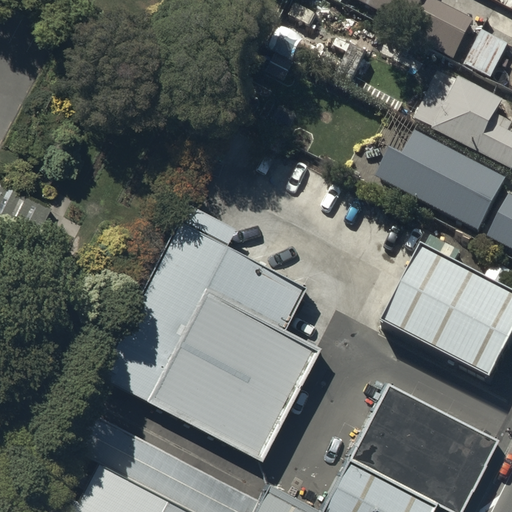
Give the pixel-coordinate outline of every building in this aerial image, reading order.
[(422,0),(349,0),(407,30),(422,0)] [(473,24),(427,0),(408,36),(453,61),(473,24)] [(466,68),(491,81),(509,48),(483,35),(466,68)] [(299,44),(291,40),(285,53),(292,57),(299,44)] [(348,47),(337,41),(330,53),(342,59),(348,47)] [(334,83),(352,92),(369,58),(351,49),(334,83)] [(293,66),(276,57),(266,75),(284,84),(293,66)] [(433,135),(511,174),(511,138),(490,127),(502,103),(459,82),(450,100),(431,91),(415,123),(434,133),(433,135)] [(349,122),(348,124),(382,141),(394,118),(361,101),(360,104),(352,100),(343,119),(349,122)] [(390,155),(378,179),(480,233),(506,184),(415,137),(403,162),(390,155)] [(0,214),(36,234),(50,209),(0,182),(0,214)] [(511,201),(509,200),(489,240),(511,251),(511,201)] [(105,383),(261,460),(318,347),(283,330),(303,289),(227,251),(236,232),(192,210),(105,383)] [(380,319),(487,375),(511,327),(511,288),(421,241),(380,319)] [(439,511),(461,511),(495,444),(382,388),(321,510),(268,483),(261,498),(93,414),(73,455),(84,460),(189,511),(435,511),(437,510),(439,511)] [(189,511),(84,460),(56,511),(189,511)]
